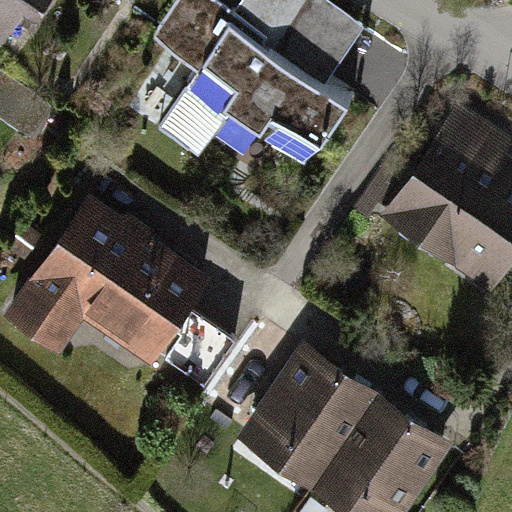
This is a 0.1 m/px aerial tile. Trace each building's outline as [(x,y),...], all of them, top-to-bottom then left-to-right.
[(0,0),(0,63),(51,0),(0,0)] [(228,0),(175,0),(154,31),(196,59),(202,51),(232,72),(221,88),(256,112),(267,95),(323,133),(350,93),(261,34),(267,26),(228,0)] [(511,142),(468,111),(387,225),(492,301),(511,273),(511,142)] [(99,195),(1,318),(55,361),(90,318),(187,395),(251,316),(213,285),(99,195)] [(235,445),(307,499),(377,408),(305,353),(235,445)] [(307,499),(323,511),(410,511),(448,462),(377,408),(307,499)]
